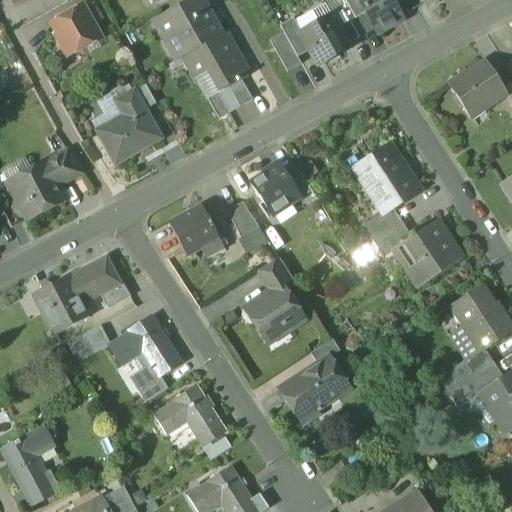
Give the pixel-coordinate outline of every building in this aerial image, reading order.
[(8,0),(13,10),(32,0),(8,0)] [(343,0),(355,19),(365,14),(357,0),(343,0)] [(357,0),(365,14),(377,34),(401,21),(389,0),(357,0)] [(173,41),(183,58),(222,37),(202,1),(183,12),(180,8),(154,23),(166,45),(173,41)] [(64,48),(68,57),(100,39),(82,8),(51,25),(57,36),(55,37),(61,49),(64,48)] [(331,17),(318,24),(311,12),(294,22),(301,34),(300,35),(309,51),(317,66),(335,56),(349,48),(331,17)] [(283,34),(297,58),(309,51),(300,35),(301,34),(294,22),(292,19),(279,27),(283,34)] [(300,65),(297,58),(283,34),(269,42),(287,73),(300,65)] [(225,35),(222,37),(183,58),(195,79),(213,69),(225,90),(227,89),(228,88),(238,83),(241,81),(248,77),(225,35)] [(0,58),(0,86),(11,80),(0,58)] [(448,85),(470,119),(506,96),(498,84),(484,62),(448,85)] [(506,96),(511,105),(511,76),(498,84),(506,96)] [(238,83),(228,88),(239,108),(252,101),(241,81),(238,83)] [(134,91),(145,111),(155,105),(144,85),(134,91)] [(229,114),(239,108),(228,88),(227,89),(225,90),(218,94),(229,114)] [(95,132),(114,167),(161,140),(145,111),(134,91),(114,102),(122,116),(95,132)] [(218,120),(229,114),(218,94),(217,94),(206,100),(218,120)] [(387,212),(388,214),(392,211),(420,193),(388,144),(351,169),(363,187),(368,184),(387,212)] [(49,168),(59,186),(81,174),(67,153),(46,163),(49,168)] [(20,212),(25,222),(66,200),(59,186),(49,168),(46,163),(30,172),(33,177),(14,186),(11,195),(14,201),(12,208),(14,210),(20,212)] [(262,203),(271,217),(289,205),(287,202),(297,196),(285,177),(279,167),(265,177),(264,175),(249,184),(262,203)] [(297,196),(300,199),(310,192),(296,170),(285,177),(297,196)] [(511,179),(501,187),(511,203),(511,179)] [(225,213),(240,240),(258,230),(241,204),(225,213)] [(168,225),(185,258),(200,250),(218,240),(200,208),(168,225)] [(362,226),(371,241),(400,223),(392,211),(388,214),(387,212),(383,215),(382,213),(362,226)] [(414,289),(415,291),(464,259),(463,258),(459,260),(446,240),(449,238),(439,223),(440,222),(439,220),(410,239),(394,249),(395,251),(418,287),(414,289)] [(410,239),(400,223),(371,241),(383,259),(391,253),(395,251),(394,249),(410,239)] [(258,230),(240,240),(237,241),(245,255),(266,244),(258,230)] [(450,237),(449,238),(446,240),(459,260),(463,258),(450,237)] [(200,250),(205,259),(223,250),(218,240),(200,250)] [(395,251),(391,253),(414,289),(418,287),(395,251)] [(51,337),(51,338),(89,319),(78,300),(96,291),(100,298),(121,286),(120,285),(106,258),(30,298),(31,299),(34,297),(54,335),(51,337)] [(258,273),(270,293),(280,287),(281,288),(292,281),(278,260),(258,273)] [(100,298),(107,312),(129,299),(122,285),(120,285),(121,286),(100,298)] [(253,325),(262,339),(280,327),(281,329),(284,327),(287,332),(303,321),(281,288),(280,287),(270,293),(242,311),(241,317),(246,325),(251,326),(253,325)] [(482,353),(483,353),(485,352),(511,333),(511,328),(502,314),(499,315),(481,287),(453,304),(449,307),(450,309),(454,306),(466,324),(464,325),(462,327),(463,328),(465,326),(482,353)] [(141,355),(157,380),(159,378),(181,364),(151,318),(127,334),(128,335),(108,347),(121,368),(135,359),(141,355)] [(280,327),(262,339),(266,345),(287,332),(284,327),(281,329),(280,327)] [(71,342),(77,355),(106,340),(100,328),(71,342)] [(309,355),(316,365),(327,358),(328,360),(339,353),(331,341),(309,355)] [(465,364),(473,376),(492,363),(485,352),(483,353),(482,353),(465,364)] [(167,390),(159,378),(157,380),(141,355),(135,359),(142,370),(128,379),(145,404),(167,390)] [(322,415),(318,410),(348,390),(328,360),(327,358),(316,365),(278,390),(295,417),(302,428),(322,415)] [(502,378),(492,363),(473,376),(456,387),(467,403),(473,399),(485,391),(485,390),(502,378)] [(495,420),(505,436),(511,431),(511,371),(502,378),(485,390),(485,391),(501,416),(495,420)] [(185,425),(201,449),(221,436),(226,433),(196,387),(171,403),(172,404),(152,417),(166,437),(185,425)] [(467,403),(456,387),(446,393),(457,410),(467,403)] [(501,416),(485,391),(473,399),(489,424),(495,420),(501,416)] [(1,453),(20,489),(45,475),(35,458),(53,449),(43,429),(18,442),(17,442),(13,444),(14,446),(1,453)] [(201,449),(210,462),(230,449),(221,436),(201,449)] [(206,484),(186,497),(195,511),(209,511),(219,505),(223,511),(264,511),(268,510),(259,495),(251,500),(230,468),(205,483),(206,484)] [(392,476),(382,470),(371,486),(381,493),(392,476)] [(20,489),(27,503),(52,490),(45,475),(20,489)] [(102,499),(108,511),(135,511),(123,488),(102,499)] [(428,511),(416,493),(398,505),(400,507),(391,511),(428,511)] [(108,511),(102,499),(78,511),(108,511)]
